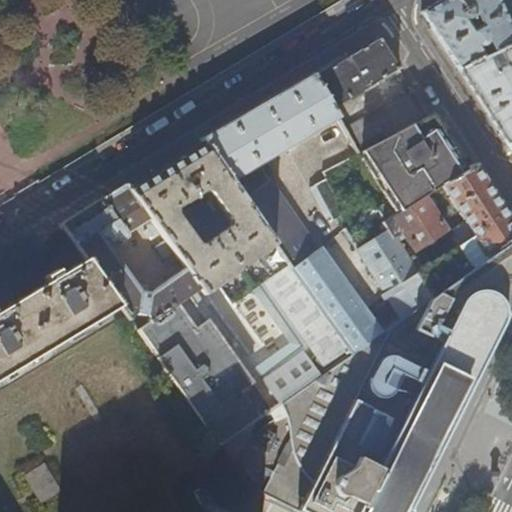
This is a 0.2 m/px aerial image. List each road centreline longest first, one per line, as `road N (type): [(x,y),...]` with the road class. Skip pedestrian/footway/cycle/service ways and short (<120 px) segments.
road 1 (residential): [(386,1),(0,235)]
road 2 (residential): [(386,1),(511,191)]
